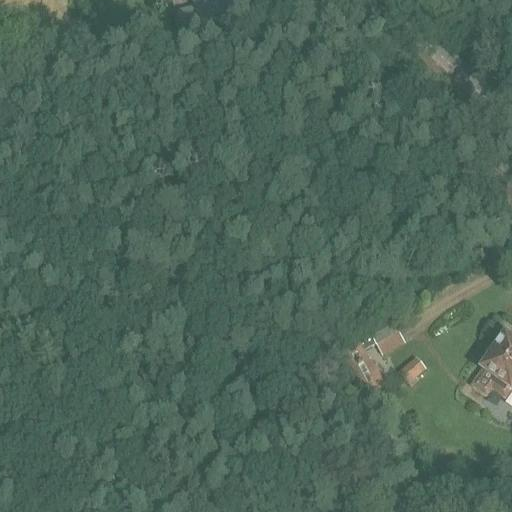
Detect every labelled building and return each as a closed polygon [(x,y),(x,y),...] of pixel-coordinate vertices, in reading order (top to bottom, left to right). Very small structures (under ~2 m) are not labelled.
[(201,34),(203,44),(223,39),(224,43),(248,37),(242,15),(247,13),(278,6),(290,18),(307,0),(192,0),(198,23),(175,28),(178,39),(201,34)] [(340,350),(365,402),(388,391),(373,362),(370,364),(365,354),(376,348),(383,359),(406,346),(392,321),(368,334),(370,336),(359,342),(358,341),(340,350)] [(511,392),(511,345),(506,342),(471,390),(486,401),(493,391),(506,400),(511,392)] [(398,374),(409,387),(427,372),(417,359),(398,374)] [(430,401),(441,391),(434,383),(423,393),(430,401)]
